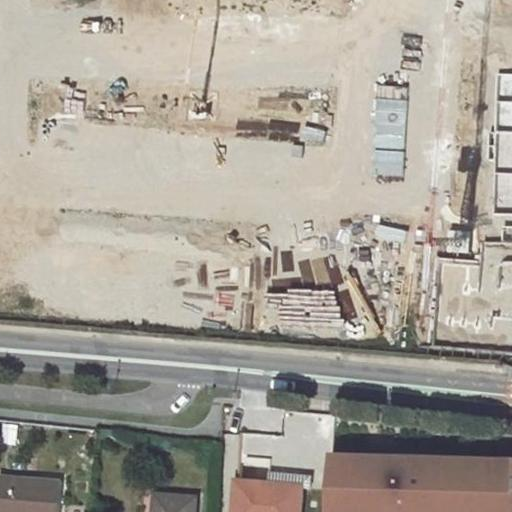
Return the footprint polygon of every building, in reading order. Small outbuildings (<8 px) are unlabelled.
[(333,455),(330,511),(511,511),(511,467),(410,458),(333,455)] [(277,472),(276,485),(303,487),(303,489),(313,490),(314,475),(277,472)] [(61,511),(63,484),(0,478),(0,511),(61,511)] [(238,482),(235,511),(300,511),(303,489),(303,487),(276,485),(238,482)] [(197,511),(198,501),(157,498),(155,511),(197,511)]
